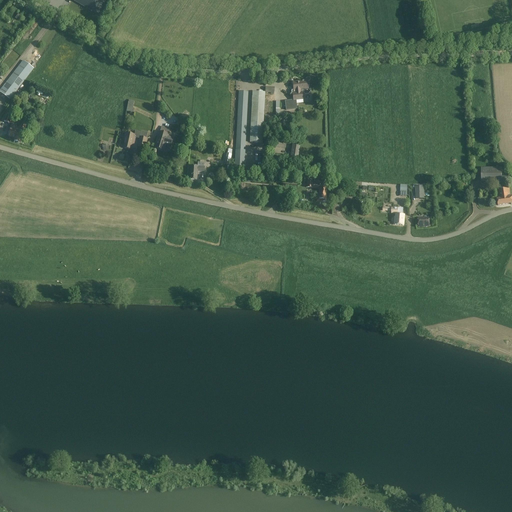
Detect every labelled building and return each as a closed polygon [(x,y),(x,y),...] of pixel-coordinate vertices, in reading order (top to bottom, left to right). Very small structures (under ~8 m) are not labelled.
[(76,0),(75,2),(76,2),(97,15),(106,0),(76,0)] [(34,69),(23,61),(0,90),(0,92),(3,95),(5,97),(10,100),(34,69)] [(303,93),(305,94),(308,94),(310,92),(310,89),(309,88),(308,81),(293,83),(294,91),(295,90),(295,91),(292,91),(293,100),(285,101),(286,110),(297,109),(296,101),(303,101),(302,93),(303,93)] [(235,151),(245,151),(248,92),(238,92),(236,146),(235,151)] [(265,93),(253,92),(250,141),(262,142),(265,93)] [(134,101),(129,100),(126,111),(132,113),(134,101)] [(16,108),(12,106),(8,114),(4,121),(10,124),(13,117),(12,116),(16,108)] [(169,133),(170,129),(162,126),(160,132),(156,145),(157,146),(156,149),(162,150),(163,144),(171,146),(173,138),(168,137),(169,135),(167,134),(168,132),(169,133)] [(23,132),(10,128),(8,136),(14,138),(13,140),(19,142),(23,132)] [(148,132),(142,131),(141,132),(135,131),(134,135),(125,133),(124,141),(125,141),(124,148),(130,150),(131,149),(133,149),(135,138),(139,139),(138,147),(144,149),(147,139),(146,139),(148,132)] [(299,147),(293,145),(290,161),(297,162),(299,147)] [(245,151),(235,151),(234,168),(244,169),(245,151)] [(204,163),(198,163),(197,167),(190,166),(189,180),(197,181),(197,172),(204,173),(205,167),(204,167),(204,163)] [(502,168),(481,168),(481,182),(502,182),(510,182),(510,176),(502,176),(502,168)] [(330,184),(327,184),(319,183),(319,182),(307,181),(306,188),(320,189),(319,200),(323,200),(323,202),(325,202),(327,188),(330,189),(330,184)] [(424,186),(415,186),(415,193),(415,199),(424,199),(424,186)] [(511,196),(509,189),(497,191),(498,199),(497,199),(498,206),(511,203),(511,196)] [(398,208),(383,207),(383,211),(391,211),(391,214),(396,215),(395,225),(403,226),(405,215),(403,215),(403,208),(401,208),(400,208),(398,208)] [(429,227),(429,218),(418,219),(418,227),(429,227)]
